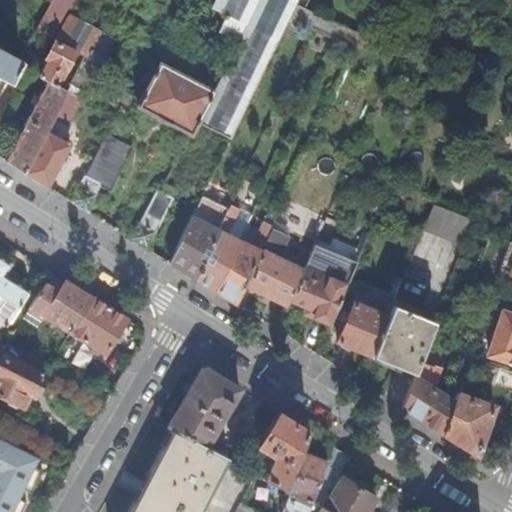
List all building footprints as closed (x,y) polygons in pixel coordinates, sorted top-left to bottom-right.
[(51,0),(36,30),(55,40),(56,41),(70,15),(77,3),(78,0),(51,0)] [(78,0),(77,3),(104,17),(112,0),(78,0)] [(197,122),(230,138),(288,17),(295,3),(296,0),(214,0),(212,6),(226,14),(219,29),(238,39),(213,91),(159,61),(136,104),(190,134),(197,122)] [(288,17),(311,28),(313,24),(318,14),(305,8),(295,3),(288,17)] [(318,14),(313,24),(333,33),(338,23),(318,14)] [(70,15),(56,41),(75,51),(84,55),(97,29),(70,15)] [(333,33),(331,38),(353,48),(360,33),(338,23),(333,33)] [(70,82),(79,87),(115,105),(122,91),(95,76),(115,38),(97,29),(84,55),(85,56),(70,82)] [(396,49),(372,38),(368,48),(392,58),(396,49)] [(46,81),(5,160),(23,172),(67,90),(57,85),(75,51),(56,41),(55,40),(46,58),(48,59),(38,77),(46,81)] [(227,54),(205,44),(197,62),(219,73),(227,54)] [(0,75),(8,80),(20,59),(0,47),(0,75)] [(0,104),(7,106),(12,82),(0,79),(0,104)] [(67,90),(23,172),(47,186),(69,143),(54,135),(79,87),(70,82),(67,90)] [(106,134),(71,201),(86,211),(96,195),(94,193),(99,184),(109,190),(132,148),(106,134)] [(138,223),(130,238),(147,248),(173,198),(171,197),(175,189),(164,183),(159,191),(157,190),(139,224),(138,223)] [(201,199),(170,263),(195,279),(231,203),(223,199),(216,213),(203,207),(206,201),(201,199)] [(231,203),(195,279),(214,291),(244,228),(233,222),(239,208),(231,203)] [(433,205),(423,229),(463,245),(470,227),(473,220),(433,205)] [(244,228),(214,291),(236,304),(245,284),(270,228),(272,224),(264,220),(257,234),(244,228)] [(270,228),(245,284),(267,295),(270,297),(287,306),(290,299),(303,271),(278,259),(288,237),(270,228)] [(511,273),(511,258),(503,256),(498,269),(511,273)] [(0,326),(2,325),(4,322),(6,324),(28,291),(3,275),(10,265),(0,258),(0,326)] [(310,316),(330,325),(347,284),(305,266),(303,271),(290,299),(312,309),(310,316)] [(57,292),(64,282),(51,274),(44,284),(57,292)] [(44,316),(70,333),(93,298),(65,280),(64,282),(57,292),(44,284),(29,307),(44,316)] [(263,293),(259,300),(266,303),(270,297),(267,295),(263,293)] [(105,355),(127,320),(93,298),(70,333),(105,355)] [(337,341),(371,355),(388,316),(352,301),(337,341)] [(388,316),(371,355),(415,373),(419,363),(435,321),(392,304),(388,316)] [(36,328),(44,316),(29,307),(22,320),(36,328)] [(511,314),(502,311),(487,354),(511,362),(511,314)] [(43,376),(1,355),(0,356),(0,395),(24,407),(31,395),(32,395),(43,376)] [(508,389),(511,377),(511,371),(468,356),(462,374),(508,389)] [(415,373),(402,408),(423,421),(434,389),(440,373),(440,371),(419,363),(415,373)] [(204,447),(239,389),(206,369),(200,370),(167,428),(172,431),(204,447)] [(434,389),(423,421),(443,434),(453,401),(459,383),(452,380),(440,373),(434,389)] [(453,401),(443,434),(476,454),(493,404),(456,392),(453,401)] [(306,431),(280,415),(258,450),(260,451),(262,449),(267,451),(271,449),(274,450),(274,454),(277,459),(274,466),(271,465),(264,479),(282,488),(300,447),(306,431)] [(218,455),(204,447),(172,431),(133,504),(149,511),(197,511),(226,459),(218,455)] [(0,436),(0,511),(11,511),(39,456),(0,436)] [(300,447),(282,488),(289,492),(281,511),(305,511),(306,510),(327,463),(300,447)] [(350,458),(333,448),(327,463),(306,510),(308,511),(365,511),(375,497),(339,475),(350,458)] [(221,450),(218,455),(226,459),(229,454),(221,450)]
